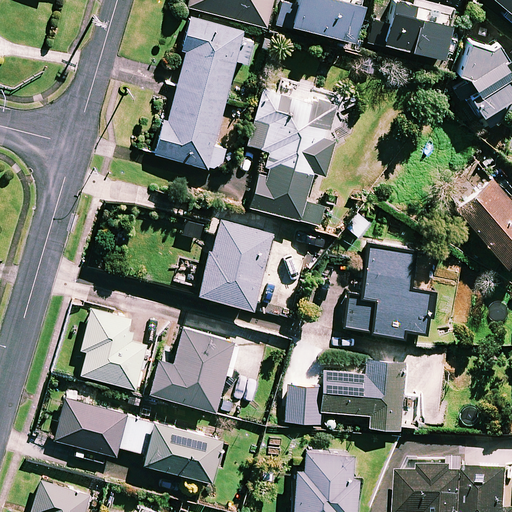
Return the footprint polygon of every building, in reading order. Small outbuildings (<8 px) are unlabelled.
[(188,0),(187,8),(265,28),(272,0),(188,0)] [(296,0),(295,6),(281,3),(275,26),(351,45),(360,9),(325,0),(296,0)] [(511,0),(488,0),(511,19),(511,0)] [(413,8),(393,4),(388,27),(373,24),(368,44),(441,62),(453,13),(414,4),(413,8)] [(155,157),(209,171),(221,163),(224,149),(213,146),(234,63),(246,66),(254,36),(190,19),(181,53),(186,54),(167,123),(164,123),(155,157)] [(499,56),(468,44),(455,78),(468,83),(465,98),(478,120),(511,101),(511,95),(502,60),(499,56)] [(298,84),(284,81),(280,96),(261,91),(246,148),(270,154),(264,178),(257,176),(249,209),(317,227),(322,208),(304,204),(311,175),(324,178),(333,142),(321,139),(325,124),(307,120),(311,104),(294,100),(298,84)] [(511,207),(476,164),(453,183),(469,201),(455,213),(509,277),(511,274),(511,207)] [(181,261),(176,282),(200,288),(197,298),(250,312),(271,236),(218,221),(206,267),(181,261)] [(411,253),(369,247),(361,299),(349,297),(344,329),(400,337),(401,330),(420,333),(426,294),(405,291),(411,253)] [(129,319),(91,310),(81,352),(87,353),(81,377),(135,390),(145,347),(124,342),(129,319)] [(236,344),(181,329),(171,365),(157,361),(147,395),(212,413),(223,375),(228,376),(236,344)] [(404,365),(365,361),(364,376),(323,372),(320,412),(369,417),(368,429),(398,432),(404,365)] [(226,443),(64,399),(53,441),(116,458),(118,448),(145,456),(142,466),(209,484),(214,466),(219,468),(226,443)] [(350,458),(303,454),(301,472),(295,472),(291,511),(354,511),(357,480),(349,479),(350,458)] [(511,511),(511,466),(466,466),(466,461),(420,460),(420,470),(397,470),(396,511),(511,511)] [(83,511),(89,496),(40,482),(30,511),(83,511)]
